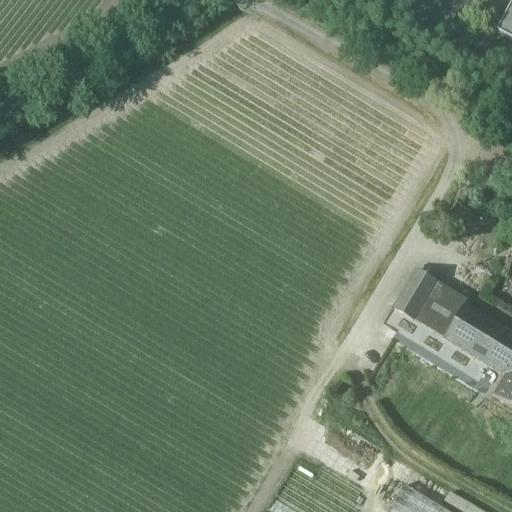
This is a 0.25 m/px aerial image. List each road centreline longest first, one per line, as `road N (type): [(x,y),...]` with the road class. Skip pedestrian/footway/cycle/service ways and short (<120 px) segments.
road 1 (track): [(506,511),(377,431),(344,351)]
road 2 (residential): [(0,101),(171,0)]
